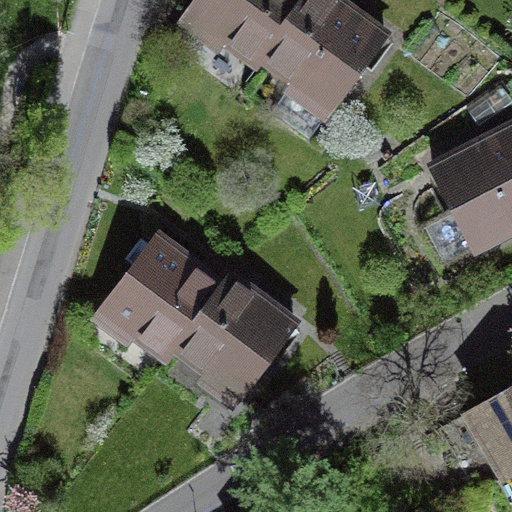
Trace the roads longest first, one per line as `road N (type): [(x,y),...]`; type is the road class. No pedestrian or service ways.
road 1 (residential): [(117,0),(0,396)]
road 2 (residential): [(188,511),(346,408),(511,314)]
